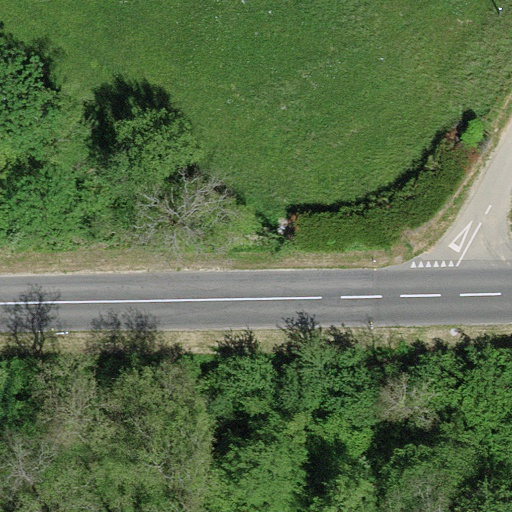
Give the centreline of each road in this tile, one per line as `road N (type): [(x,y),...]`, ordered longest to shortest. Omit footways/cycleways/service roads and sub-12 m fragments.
road 1 (tertiary): [(0,305),(448,293)]
road 2 (unclassified): [(448,293),(511,159)]
